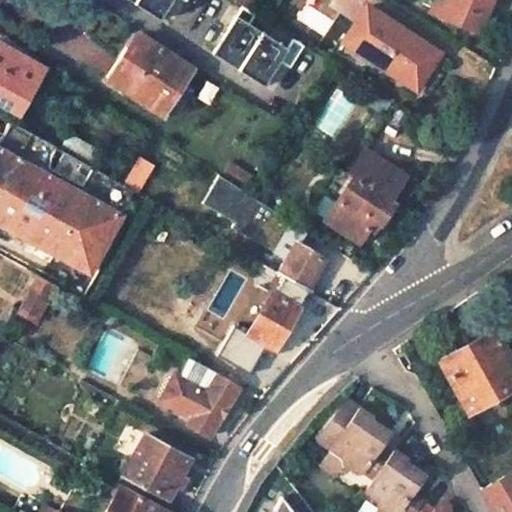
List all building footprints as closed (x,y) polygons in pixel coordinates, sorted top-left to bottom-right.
[(22,0),(14,10),(28,23),(43,7),(34,0),(22,0)] [(172,0),(187,0),(189,1),(188,0),(135,0),(162,17),(172,0)] [(425,0),(422,8),(480,33),(493,0),(425,0)] [(292,68),(305,44),(295,38),(290,47),(252,23),(256,14),(244,6),(212,52),(267,85),(279,67),(274,64),(277,59),(292,68)] [(371,7),(349,41),(384,64),(382,66),(416,91),(441,54),(371,7)] [(141,36),(112,81),(160,113),(190,69),(141,36)] [(0,45),(0,102),(19,113),(44,69),(0,45)] [(10,121),(0,138),(0,221),(38,243),(32,254),(81,280),(87,268),(90,270),(132,192),(122,186),(10,121)] [(310,209),(344,230),(362,242),(369,231),(376,220),(382,224),(394,205),(390,203),(408,177),(369,151),(351,177),(338,168),(310,209)] [(132,192),(147,167),(137,161),(122,186),(132,192)] [(201,203),(271,242),(285,217),(215,178),(201,203)] [(375,235),(382,224),(376,220),(369,231),(375,235)] [(306,292),(321,300),(337,275),(323,267),(328,259),(297,242),(277,275),(284,279),(306,292)] [(39,312),(55,284),(39,275),(23,303),(39,312)] [(284,279),(274,295),(268,292),(246,332),(274,348),(306,292),(284,279)] [(511,364),(493,332),(444,361),(471,408),(511,384),(511,364)] [(157,397),(191,418),(188,424),(207,437),(238,386),(187,356),(176,374),(172,371),(157,397)] [(370,421),(344,403),(318,441),(375,480),(395,451),(385,444),(389,438),(368,424),(370,421)] [(141,433),(120,469),(164,495),(185,458),(141,433)] [(368,489),(383,499),(383,504),(393,511),(401,511),(404,511),(413,500),(422,507),(426,500),(416,493),(428,476),(408,462),(410,458),(396,448),(395,451),(375,480),(368,489)] [(173,511),(119,481),(101,511),(173,511)] [(511,511),(511,489),(492,501),(498,511),(511,511)] [(300,511),(289,497),(279,511),(300,511)] [(417,511),(458,511),(454,509),(455,507),(454,503),(451,502),(449,502),(446,502),(443,503),(440,505),(439,507),(439,508),(426,499),(426,500),(422,507),(417,511)] [(413,500),(404,511),(403,511),(417,511),(422,507),(413,500)]
